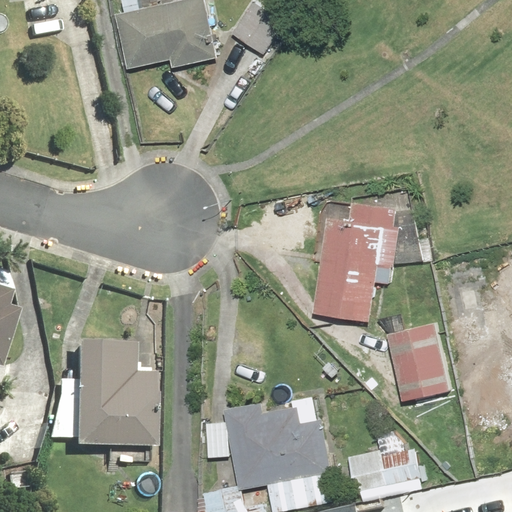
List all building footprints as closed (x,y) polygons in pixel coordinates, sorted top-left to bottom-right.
[(207,0),(182,0),(118,14),(129,70),(172,61),(174,69),(220,59),(207,0)] [(255,2),(234,33),(267,55),(288,24),(255,2)] [(352,219),(329,216),(315,313),(372,321),(377,282),(394,284),(403,227),(396,226),(399,210),(355,204),(352,219)] [(0,363),(16,313),(2,308),(7,293),(2,274),(0,273),(0,363)] [(439,323),(389,334),(404,403),(453,393),(439,323)] [(133,342),(70,341),(69,449),(151,450),(152,374),(133,373),(133,342)] [(263,401),(225,409),(241,491),(269,486),(274,511),(294,511),(341,503),(325,420),(304,424),(300,405),(265,412),(263,401)] [(400,448),(350,457),(358,499),(408,491),(400,448)] [(239,486),(205,493),(206,498),(200,500),(199,511),(270,511),(266,491),(241,496),(239,486)]
